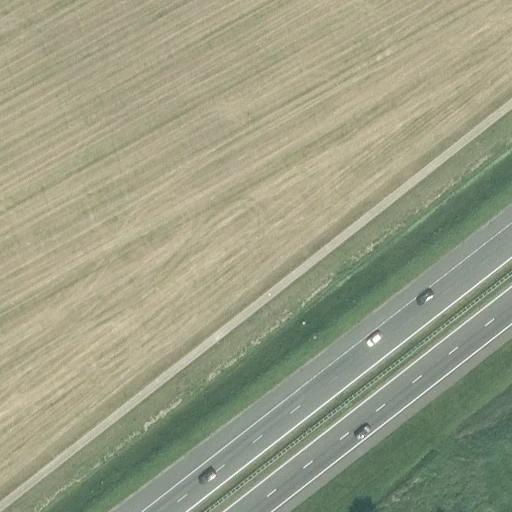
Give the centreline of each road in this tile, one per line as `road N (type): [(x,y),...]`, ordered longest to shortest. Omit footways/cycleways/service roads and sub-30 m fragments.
road 1 (motorway): [(511,241),(165,511)]
road 2 (motorway): [(249,511),(511,306)]
